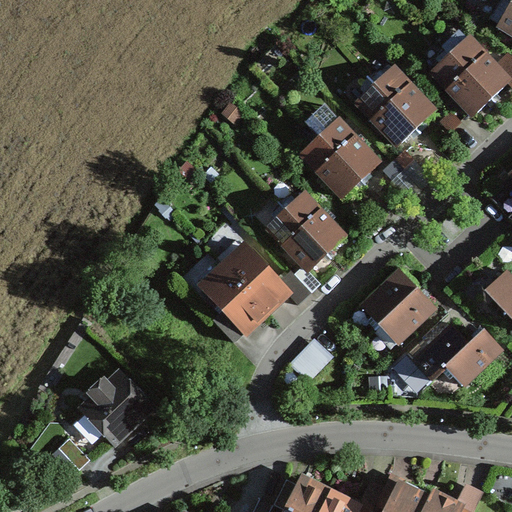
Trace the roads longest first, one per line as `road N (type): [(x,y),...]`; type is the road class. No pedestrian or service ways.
road 1 (residential): [(253,442),(267,358),(511,128)]
road 2 (residential): [(511,452),(328,434),(253,442)]
road 3 (residential): [(253,442),(121,511)]
